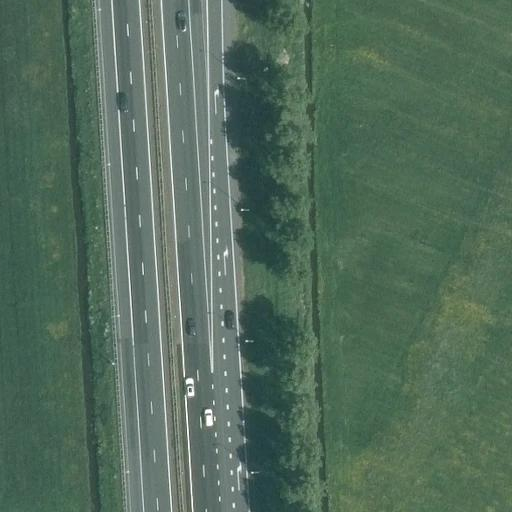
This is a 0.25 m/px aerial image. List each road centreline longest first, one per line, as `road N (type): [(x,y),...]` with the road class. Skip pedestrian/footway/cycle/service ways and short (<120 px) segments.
road 1 (motorway): [(117,0),(150,511)]
road 2 (motorway): [(205,511),(181,106)]
